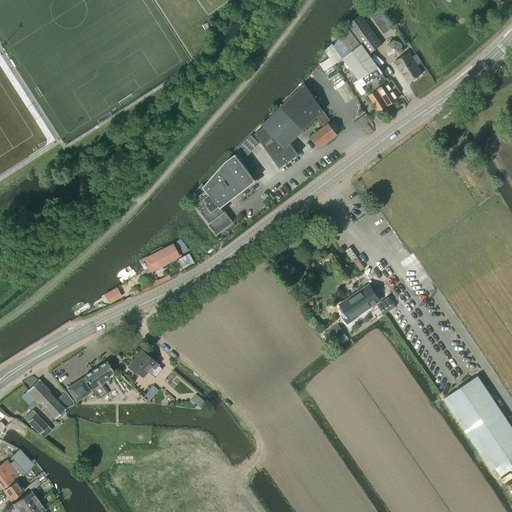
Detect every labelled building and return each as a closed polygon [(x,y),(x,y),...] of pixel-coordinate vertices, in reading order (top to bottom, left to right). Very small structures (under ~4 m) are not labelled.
[(384,14),(374,21),(384,34),(393,26),(384,14)] [(346,25),(352,33),(369,54),(382,45),(360,15),(346,25)] [(377,68),(346,27),(333,46),(332,44),(324,51),(329,58),(334,65),(345,57),(360,79),(377,68)] [(394,39),(386,45),(386,54),(395,58),(403,53),(402,43),(394,39)] [(407,83),(421,74),(416,66),(420,63),(415,55),(412,57),(409,53),(394,62),(407,83)] [(334,65),(329,58),(319,64),(324,71),(334,65)] [(377,68),(360,79),(362,82),(364,81),(366,83),(366,82),(367,83),(374,78),(380,88),(377,90),(387,105),(397,99),(386,83),(389,82),(386,78),(385,79),(382,74),(377,68)] [(366,82),(366,83),(372,93),(368,96),(378,111),(387,105),(377,90),(380,88),(374,78),(367,83),(366,82)] [(289,142),(301,130),(316,116),(323,125),(310,135),(319,146),(335,133),(327,123),(330,121),(303,83),(261,124),(263,126),(254,133),(279,167),(297,153),(289,142)] [(259,144),(251,135),(238,148),(246,156),(259,144)] [(204,186),(205,187),(204,188),(210,195),(220,207),(246,188),(255,181),(235,154),(226,161),(204,186)] [(194,204),(195,204),(199,210),(198,210),(203,217),(204,216),(211,225),(215,221),(221,229),(231,222),(220,208),(221,207),(220,207),(210,195),(204,188),(205,187),(204,186),(202,189),(195,194),(198,198),(195,201),(194,201),(194,202),(194,203),(194,204)] [(172,245),(138,262),(141,268),(145,275),(178,259),(172,245)] [(177,259),(182,268),(193,262),(188,254),(177,259)] [(360,293),(340,306),(344,312),(341,314),(347,324),(358,317),(357,316),(379,301),(368,285),(359,291),(360,293)] [(113,293),(106,298),(109,303),(116,298),(113,293)] [(330,344),(344,335),(337,325),(323,334),(330,344)] [(127,367),(132,371),(135,374),(137,372),(142,377),(147,372),(154,378),(162,369),(155,363),(154,363),(141,350),(127,367)] [(91,388),(92,389),(108,378),(107,376),(112,372),(105,362),(84,376),(84,377),(91,388)] [(87,394),(86,392),(91,388),(84,377),(81,379),(66,389),(75,403),(82,399),(81,397),(87,394)] [(511,428),(477,377),(446,397),(444,399),(469,437),(492,469),(511,454),(511,428)] [(64,391),(55,400),(48,392),(49,391),(38,379),(26,391),(36,402),(37,403),(38,402),(54,419),(64,409),(68,407),(72,406),(75,404),(64,391)] [(205,402),(195,394),(190,400),(200,408),(205,402)] [(36,413),(27,422),(38,434),(47,425),(36,413)] [(25,473),(17,464),(25,457),(19,450),(11,458),(14,461),(9,465),(6,460),(0,464),(0,486),(2,490),(4,488),(13,482),(16,480),(25,474),(25,473)] [(33,466),(25,457),(17,464),(25,473),(33,466)] [(4,488),(2,490),(10,500),(23,490),(16,480),(13,482),(4,488)] [(30,491),(39,484),(36,480),(27,486),(30,491)] [(18,511),(20,511),(37,500),(30,491),(12,504),(18,511)] [(37,500),(20,511),(40,511),(44,510),(37,500)]
